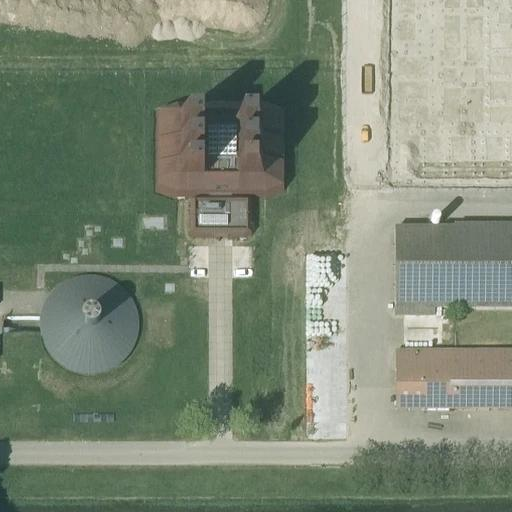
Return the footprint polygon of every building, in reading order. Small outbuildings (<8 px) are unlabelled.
[(511,0),(394,0),(395,180),(511,180),(511,0)] [(227,240),(231,240),(242,240),(251,237),(251,203),(242,200),(233,200),(233,199),(267,199),(283,193),(283,114),(267,108),(233,108),(232,109),(206,109),(206,108),(172,108),(155,114),(155,193),(172,199),(206,199),(206,200),(196,200),(188,203),(188,237),(196,240),(212,240),(212,239),(227,239),(227,240)] [(511,322),(511,231),(393,231),(394,324),(511,322)] [(44,315),(43,320),(42,324),(42,329),(43,333),(43,337),(44,340),(46,344),(47,348),(49,351),(51,354),(53,357),(56,360),(59,362),(62,365),(65,367),(69,369),(72,370),(76,371),(79,372),(83,373),(87,373),(91,373),(95,372),(98,372),(102,371),(106,369),(109,368),(113,366),(116,364),(119,361),(121,359),(124,356),(126,353),(128,349),(130,346),(131,342),(132,339),(133,334),(134,329),(134,325),(134,322),(133,318),(132,314),(131,310),(129,307),(127,304),(125,300),(123,297),(120,295),(118,292),(115,290),(111,288),(108,286),(104,284),(101,283),(97,282),(93,282),(89,281),(86,281),(82,282),(78,282),(74,283),(71,285),(67,286),(64,288),(61,290),(58,293),(55,295),(53,298),(50,301),(48,305),(46,308),(45,312),(44,315)] [(307,287),(264,287),(263,326),(307,327),(307,287)] [(511,353),(393,354),(393,419),(511,419),(511,353)]
